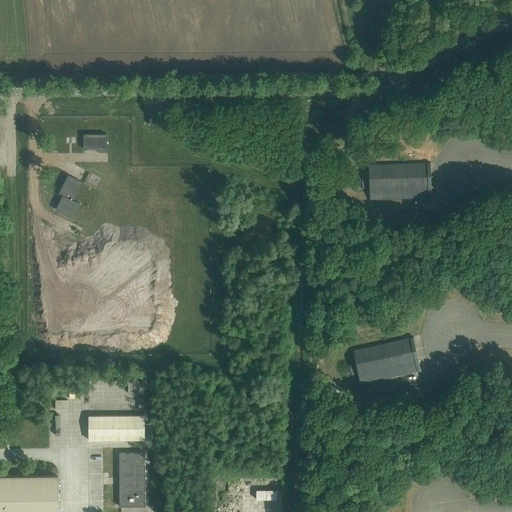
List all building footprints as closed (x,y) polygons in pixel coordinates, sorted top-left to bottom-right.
[(84,149),(107,149),(107,134),(84,134),(84,149)] [(369,164),(369,174),(362,174),(363,190),(370,189),(370,199),(432,197),(431,162),(369,164)] [(70,194),(75,197),(83,182),(68,175),(61,190),(59,193),(63,195),(56,209),(73,218),(80,204),(68,197),(70,194)] [(414,336),(353,349),(355,359),(349,361),(352,375),(359,374),(361,384),(421,371),(414,336)] [(145,415),(89,415),(89,440),(145,439),(145,415)] [(120,506),(146,506),(145,452),(119,452),(120,506)] [(0,511),(58,511),(58,476),(0,476),(0,511)]
